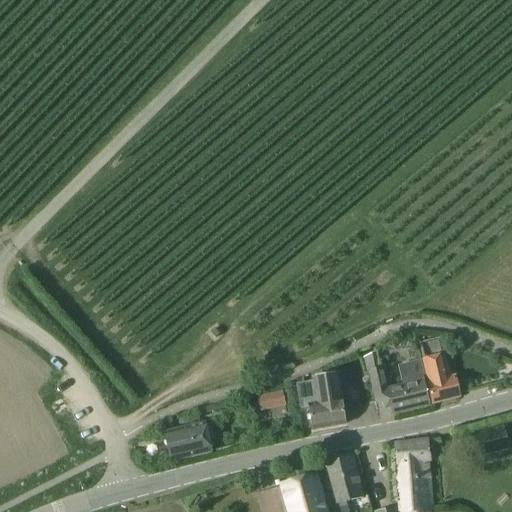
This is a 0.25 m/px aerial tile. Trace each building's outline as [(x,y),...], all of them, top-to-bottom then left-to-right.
[(214,329),(210,333),(216,339),(220,335),(214,329)] [(434,341),(419,345),(424,363),(423,363),(433,404),(460,397),(455,379),(450,380),(441,343),(440,339),(434,341)] [(383,370),(369,373),(376,404),(390,401),(394,415),(430,406),(423,379),(424,379),(420,363),(399,368),(403,386),(388,390),(383,370)] [(338,377),(312,382),(312,384),(296,386),(301,409),(310,407),(314,431),(346,425),(338,377)] [(262,413),(286,407),(283,393),(258,399),(262,413)] [(172,463),(212,453),(206,425),(165,434),(172,463)] [(504,427),(477,434),(483,455),(510,448),(509,445),(511,444),(511,432),(506,434),(504,427)] [(395,447),(400,511),(432,510),(428,463),(430,463),(429,444),(395,447)] [(327,469),(323,469),(325,479),(330,478),(336,505),(337,504),(338,507),(339,511),(348,511),(346,502),(362,498),(353,460),(327,466),(327,469)] [(326,511),(316,479),(282,489),(288,511),(326,511)]
